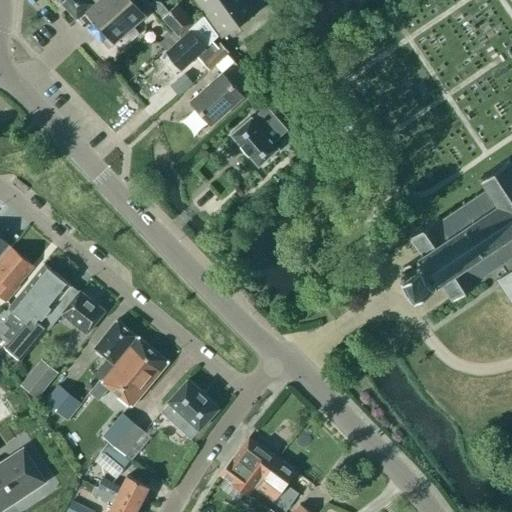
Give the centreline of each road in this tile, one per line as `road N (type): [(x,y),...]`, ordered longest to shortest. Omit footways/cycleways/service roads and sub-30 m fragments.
road 1 (tertiary): [(285,360),(205,287),(0,64)]
road 2 (residential): [(250,395),(0,191)]
road 3 (tertiary): [(431,511),(285,360)]
road 4 (residential): [(172,511),(250,395)]
